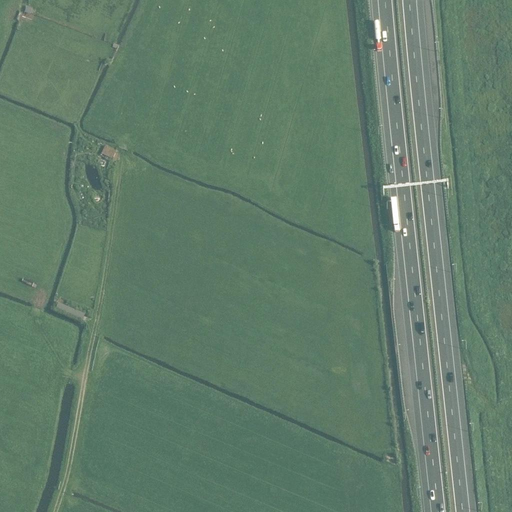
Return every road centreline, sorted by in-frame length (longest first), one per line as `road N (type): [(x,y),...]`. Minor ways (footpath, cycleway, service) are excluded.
road 1 (motorway): [(465,511),(412,0)]
road 2 (motorway): [(383,0),(434,511)]
road 3 (track): [(7,15),(137,62),(83,381)]
road 4 (track): [(83,381),(54,511)]
road 5 (track): [(0,302),(35,315),(59,228)]
